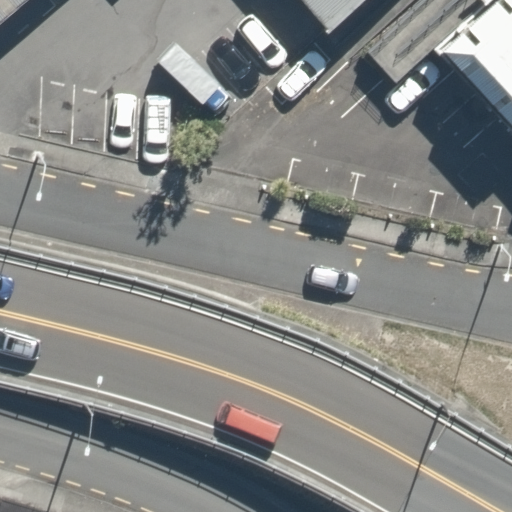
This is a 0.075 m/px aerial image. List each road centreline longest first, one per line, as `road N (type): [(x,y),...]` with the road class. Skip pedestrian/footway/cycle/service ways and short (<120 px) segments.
road 1 (secondary): [(0,311),(187,360),(284,396),(497,511)]
road 2 (secondary): [(0,206),(511,310)]
road 3 (secondary): [(221,511),(0,435)]
